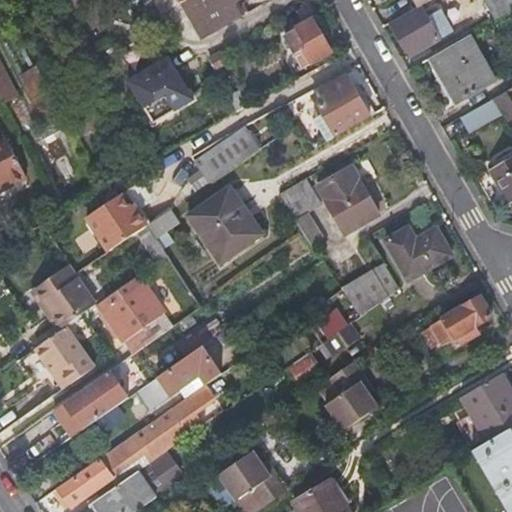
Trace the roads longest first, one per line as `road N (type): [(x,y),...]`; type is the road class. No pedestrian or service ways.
road 1 (residential): [(346,0),(496,262)]
road 2 (unknown): [(371,44),(158,171)]
